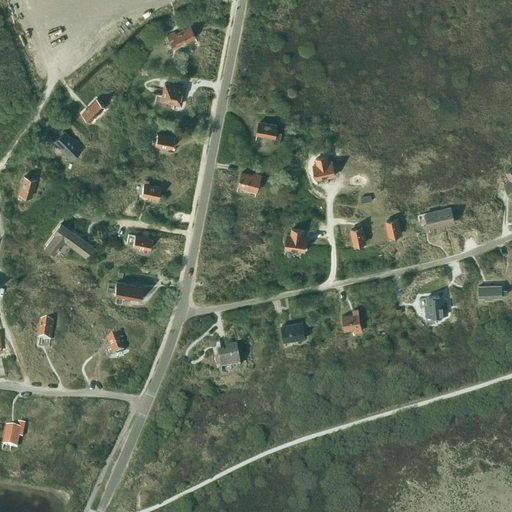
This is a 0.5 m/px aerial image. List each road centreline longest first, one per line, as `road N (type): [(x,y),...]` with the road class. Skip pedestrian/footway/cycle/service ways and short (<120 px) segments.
road 1 (residential): [(180,311),(432,265),(511,236)]
road 2 (unclassified): [(180,311),(241,0)]
road 3 (residential): [(0,163),(51,78),(24,0)]
road 4 (residential): [(146,405),(0,387)]
